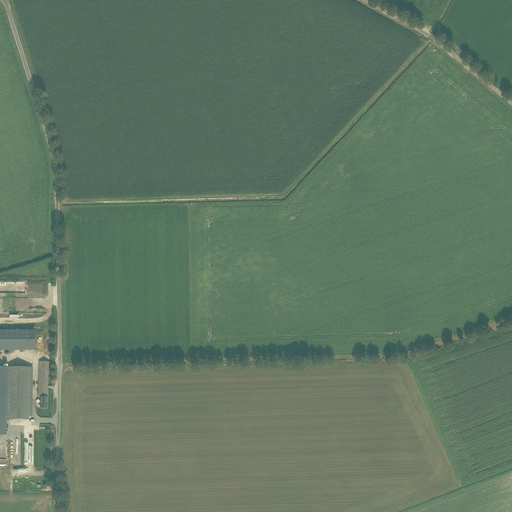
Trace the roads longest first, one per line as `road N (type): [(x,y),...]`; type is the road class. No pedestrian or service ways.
road 1 (unclassified): [(60,511),(52,151),(4,0)]
road 2 (unclassified): [(371,0),(430,31),(511,99)]
